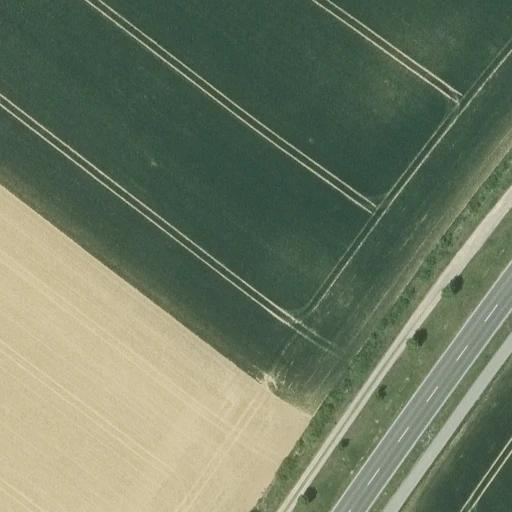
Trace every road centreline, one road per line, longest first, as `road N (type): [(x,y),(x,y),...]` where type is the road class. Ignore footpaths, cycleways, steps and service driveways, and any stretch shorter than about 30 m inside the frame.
road 1 (track): [(340,511),(439,375),(511,294)]
road 2 (secondary): [(407,511),(511,377)]
